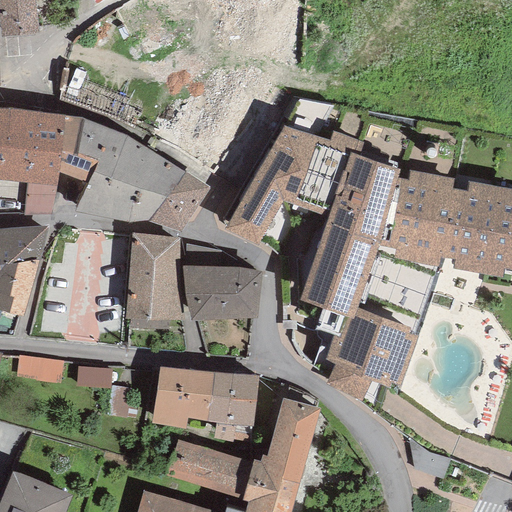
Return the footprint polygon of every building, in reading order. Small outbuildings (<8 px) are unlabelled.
[(32,0),(0,0),(4,29),(35,27),(32,0)] [(63,47),(47,69),(57,98),(135,131),(184,155),(216,178),(285,75),(291,62),(291,0),(120,0),(109,6),(63,47)] [(255,135),(297,149),(321,103),(282,97),(255,135)] [(0,170),(28,174),(55,177),(56,168),(57,161),(77,169),(92,175),(79,203),(109,210),(128,214),(151,211),(178,222),(188,207),(204,184),(125,134),(81,116),(15,108),(0,107),(0,170)] [(408,149),(413,118),(364,110),(359,141),(408,149)] [(349,167),(297,149),(255,135),(226,183),(201,225),(252,229),(277,191),(331,210),(304,288),(344,303),(369,231),(511,257),(511,201),(387,178),(383,190),(357,181),(365,156),(353,152),(349,167)] [(51,212),(55,177),(28,174),(24,213),(51,212)] [(37,246),(43,227),(0,231),(0,287),(3,288),(0,298),(0,303),(19,309),(26,286),(37,246)] [(178,312),(174,238),(163,237),(136,235),(130,310),(178,312)] [(289,263),(276,253),(281,338),(291,338),(289,263)] [(194,311),(252,308),(256,270),(238,266),(186,265),(192,297),(194,311)] [(409,380),(421,337),(358,312),(334,379),(365,393),(375,374),(409,380)] [(64,359),(20,354),(17,376),(62,381),(64,359)] [(112,367),(75,364),(74,383),(111,386),(112,367)] [(250,415),(255,377),(238,375),(212,373),(163,368),(156,413),(182,418),(185,405),(250,415)] [(282,511),(315,405),(310,403),(312,397),(302,392),(289,386),(287,397),(284,396),(265,465),(184,443),(176,469),(258,492),(252,511),(282,511)] [(414,468),(445,476),(451,460),(430,450),(413,438),(414,468)] [(0,511),(57,511),(66,491),(14,471),(0,505),(0,511)] [(217,511),(145,493),(140,511),(217,511)]
